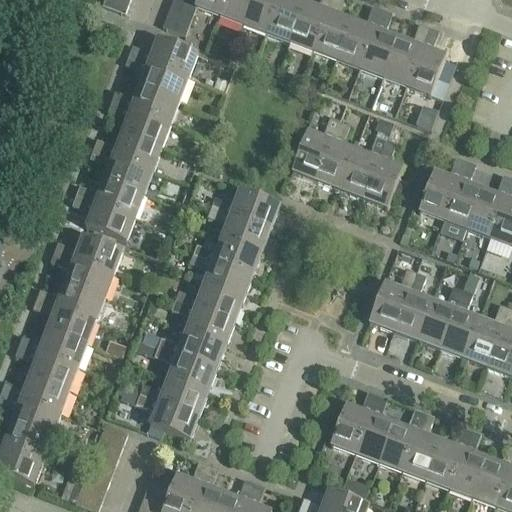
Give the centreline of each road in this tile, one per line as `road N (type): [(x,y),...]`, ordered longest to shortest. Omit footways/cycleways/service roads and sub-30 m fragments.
road 1 (residential): [(511,431),(305,353)]
road 2 (tertiary): [(0,129),(10,0)]
